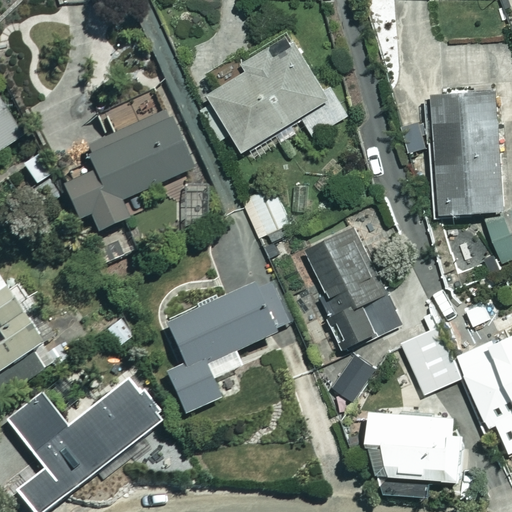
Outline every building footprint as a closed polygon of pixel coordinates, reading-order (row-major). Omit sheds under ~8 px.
[(352,116),(302,33),(254,61),(258,68),(217,93),(252,151),(308,117),(319,135),(352,116)] [(426,86),(434,208),(501,203),(493,81),(426,86)] [(0,159),(27,142),(0,101),(0,159)] [(199,176),(173,118),(92,154),(96,164),(93,166),(99,180),(68,194),(84,228),(95,223),(103,239),(133,226),(126,209),(199,176)] [(280,186),(247,200),(262,237),(296,224),(280,186)] [(511,254),(511,204),(481,216),(497,260),(511,254)] [(400,321),(352,221),(303,244),(325,291),(324,291),(332,307),(322,311),(341,349),(400,321)] [(295,327),(276,285),(173,330),(190,369),(170,377),(189,421),(225,405),(211,372),(282,341),(279,334),(295,327)] [(0,388),(49,355),(5,289),(0,292),(0,388)] [(460,374),(438,324),(400,340),(422,391),(460,374)] [(511,411),(511,329),(510,330),(511,333),(511,337),(492,346),(489,338),(455,353),(486,423),(511,411)] [(374,365),(353,350),(330,381),(352,397),(374,365)] [(143,400),(132,385),(71,433),(47,401),(11,428),(50,478),(23,500),(31,511),(65,511),(70,508),(93,486),(167,429),(160,421),(164,418),(147,396),(143,400)] [(450,410),(365,404),(361,434),(361,440),(365,440),(372,467),(456,475),(458,428),(448,427),(450,410)]
